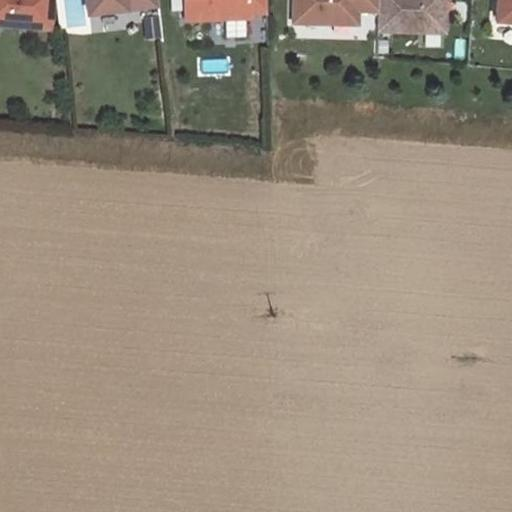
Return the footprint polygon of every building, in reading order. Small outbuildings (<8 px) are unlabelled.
[(0,0),(0,27),(51,32),(53,0),(0,0)] [(85,0),(88,13),(158,6),(157,0),(85,0)] [(182,10),(182,0),(170,0),(171,10),(182,10)] [(250,13),(267,13),(266,0),(183,0),(184,20),(251,18),(250,13)] [(378,11),(377,0),(293,0),(293,23),(358,24),(358,11),(378,11)] [(444,32),(444,0),(377,0),(378,11),(377,30),(444,32)] [(511,22),(511,0),(496,0),(495,21),(511,22)] [(386,53),(386,40),(377,40),(377,53),(386,53)]
